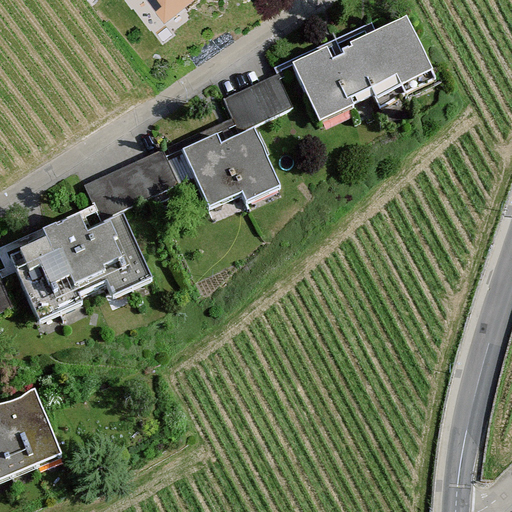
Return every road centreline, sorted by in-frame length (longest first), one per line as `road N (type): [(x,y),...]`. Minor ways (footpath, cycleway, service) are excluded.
road 1 (residential): [(0,208),(317,4)]
road 2 (tertiary): [(511,275),(463,454),(457,511)]
